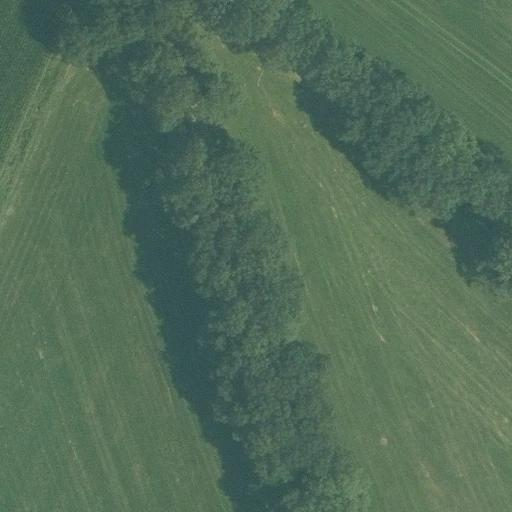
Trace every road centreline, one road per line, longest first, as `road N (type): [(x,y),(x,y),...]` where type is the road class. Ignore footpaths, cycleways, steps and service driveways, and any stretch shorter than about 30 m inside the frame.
road 1 (unclassified): [(325,511),(237,265),(178,0)]
road 2 (track): [(511,219),(226,0)]
